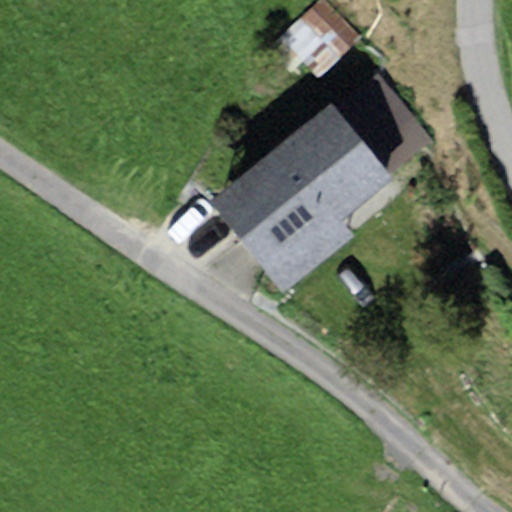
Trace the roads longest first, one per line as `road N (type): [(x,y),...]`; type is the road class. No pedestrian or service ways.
road 1 (unclassified): [(485,511),(356,402),(0,155)]
road 2 (unclassified): [(474,0),(473,38),(488,100),(511,155)]
